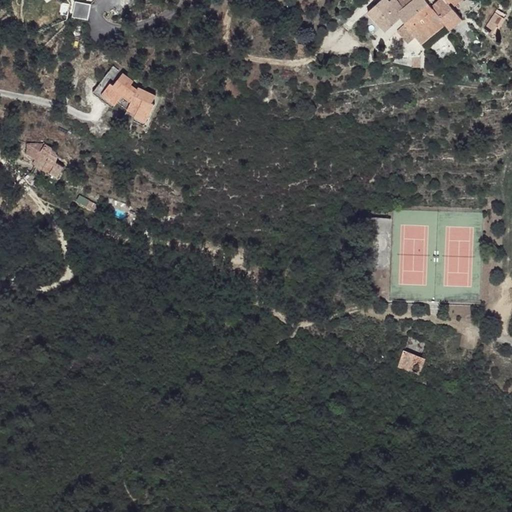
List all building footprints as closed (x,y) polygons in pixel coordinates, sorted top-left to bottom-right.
[(87,19),(91,3),(79,0),(76,0),(72,15),(87,19)] [(391,0),(389,1),(387,0),(382,0),(368,11),(386,31),(400,18),(405,24),(415,36),(421,43),(444,25),(448,30),(449,29),(431,7),(425,0),(412,0),(405,5),(400,0),(391,0)] [(438,0),(432,5),(431,7),(449,29),(462,19),(452,8),(449,2),(446,0),(438,0)] [(505,20),(495,13),(491,19),(501,26),(505,20)] [(501,26),(491,19),(484,29),(494,35),(501,26)] [(415,36),(405,24),(397,30),(406,43),(415,36)] [(420,58),(412,58),(412,66),(421,67),(420,58)] [(129,83),(109,68),(100,80),(106,85),(101,94),(115,104),(119,99),(121,95),(129,102),(128,105),(126,109),(135,112),(133,117),(132,119),(143,125),(151,106),(149,105),(152,97),(135,90),(133,92),(126,87),(128,85),(129,83)] [(106,85),(100,80),(90,96),(110,111),(115,104),(101,94),(106,85)] [(129,102),(121,95),(119,99),(128,105),(129,102)] [(135,112),(126,109),(125,113),(133,117),(135,112)] [(47,158),(38,152),(35,157),(45,163),(47,158)] [(54,162),(47,158),(45,163),(35,157),(31,163),(48,173),(54,162)] [(436,299),(435,290),(391,291),(391,300),(436,299)] [(426,358),(404,350),(397,366),(419,374),(421,370),(426,358)]
